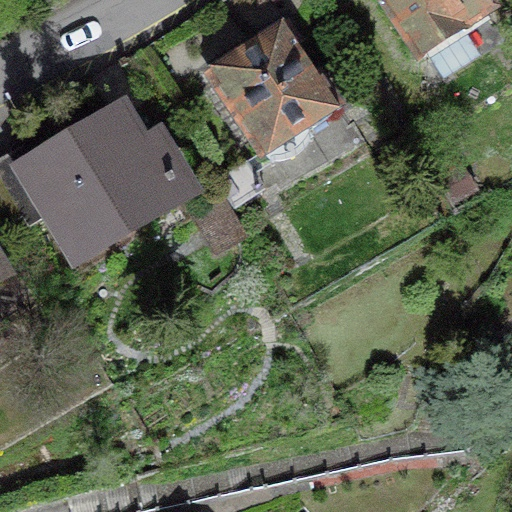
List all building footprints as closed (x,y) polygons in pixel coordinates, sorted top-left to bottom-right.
[(488,7),(483,0),(384,0),(417,52),(488,7)] [(305,130),(330,114),(328,110),(333,107),(284,30),(212,76),(262,152),(303,126),(305,130)] [(135,156),(118,126),(33,173),(20,150),(0,161),(0,181),(20,218),(25,226),(53,210),(74,247),(87,239),(85,236),(175,186),(153,146),(135,156)] [(0,229),(20,218),(0,181),(0,229)] [(194,211),(214,248),(243,232),(223,195),(194,211)]
